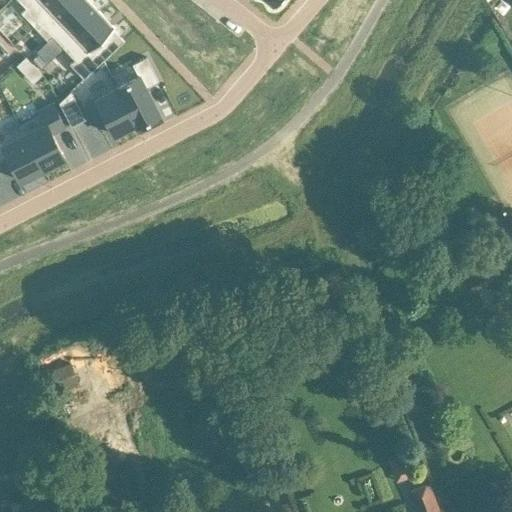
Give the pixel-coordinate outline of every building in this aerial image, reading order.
[(18,0),(25,7),(21,12),(34,26),(61,0),(18,0)] [(61,0),(34,26),(47,40),(52,35),(63,47),(100,12),(89,0),(61,0)] [(100,12),(63,47),(74,59),(69,63),(84,78),(124,40),(113,28),(115,27),(100,12)] [(39,53),(33,59),(41,68),(47,62),(39,53)] [(137,74),(116,85),(117,87),(135,123),(136,125),(159,113),(146,87),(158,80),(146,56),(132,63),(137,74)] [(22,71),(31,63),(30,61),(25,57),(17,65),(22,71)] [(55,77),(48,81),(54,92),(61,88),(55,77)] [(117,87),(86,103),(96,123),(105,118),(114,134),(135,123),(117,87)] [(71,90),(59,102),(71,126),(85,118),(71,91),(71,90)] [(41,114),(19,125),(21,129),(22,129),(42,169),(65,157),(52,133),(65,126),(53,102),(38,110),(41,114)] [(0,137),(0,159),(8,156),(20,180),(42,169),(22,129),(21,129),(1,140),(0,137)] [(369,224),(359,228),(355,230),(362,247),(376,241),(369,224)] [(109,398),(113,410),(128,404),(113,365),(99,371),(93,355),(78,361),(95,404),(109,398)] [(59,366),(40,373),(47,393),(50,392),(59,388),(78,381),(71,362),(59,366)] [(401,450),(386,456),(395,481),(411,476),(401,450)] [(37,472),(29,472),(29,485),(38,484),(37,472)] [(432,511),(422,484),(403,491),(411,511),(432,511)] [(293,511),(290,501),(279,505),(282,511),(293,511)]
